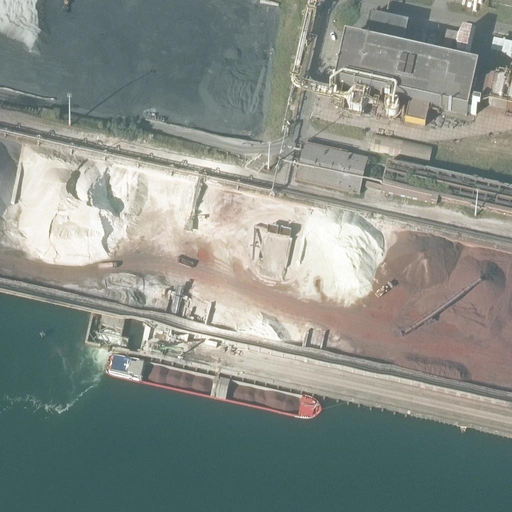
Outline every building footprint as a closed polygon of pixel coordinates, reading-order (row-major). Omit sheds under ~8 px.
[(407,26),(369,18),(362,45),(343,41),(333,87),(408,104),(404,122),(424,127),(428,108),(466,117),(476,71),(438,62),(439,61),(419,56),(419,58),(401,54),(407,26)] [(453,54),(454,50),(454,49),(452,48),(451,48),(450,48),(451,46),(454,47),(455,45),(455,44),(456,42),(452,41),(452,38),(447,36),(442,60),(447,62),(449,53),(453,54)] [(510,90),(493,86),(489,106),(506,110),(511,111),(511,90),(510,90)] [(334,97),(334,101),(333,105),(332,108),(338,109),(342,91),(336,90),(335,94),(334,97)] [(432,149),(373,136),(370,151),(428,164),(432,149)] [(367,160),(303,146),(296,180),(359,195),(367,160)] [(426,173),(399,167),(395,166),(387,164),(386,167),(385,171),(383,180),(382,188),(382,189),(381,193),(384,193),(388,194),(408,199),(436,205),(437,201),(464,206),(464,207),(468,207),(469,208),(482,211),(483,211),(511,217),(511,192),(500,189),(497,189),(488,187),(489,186),(487,186),(487,187),(475,184),(470,183),(437,175),(426,173)] [(338,356),(318,351),(316,358),(336,363),(338,356)]
